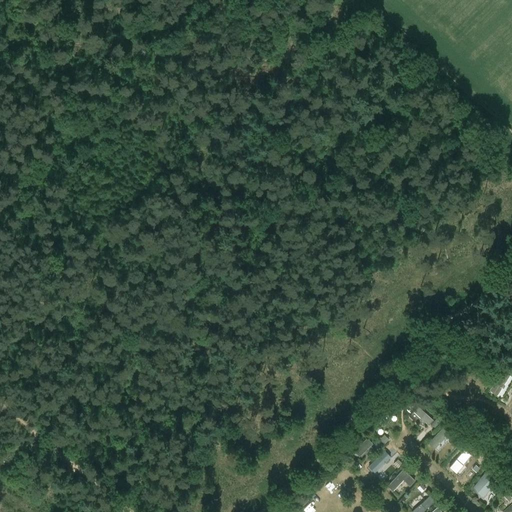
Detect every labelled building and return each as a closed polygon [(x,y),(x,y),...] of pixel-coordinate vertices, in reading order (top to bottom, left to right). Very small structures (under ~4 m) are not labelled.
[(499,396),(510,374),(499,369),(488,390),(499,396)] [(427,425),(433,419),(418,406),(412,411),(427,425)] [(426,444),(433,450),(448,435),(440,428),(426,444)] [(353,450),(359,457),(372,445),(366,439),(353,450)] [(374,471),(388,457),(381,450),(366,464),(374,471)] [(402,480),(409,486),(415,480),(402,468),(386,486),(392,491),(402,480)] [(487,471),(472,486),(482,497),(497,482),(487,471)] [(429,494),(411,511),(422,511),(434,500),(429,494)] [(314,509),(322,502),(316,496),(309,502),(314,509)]
